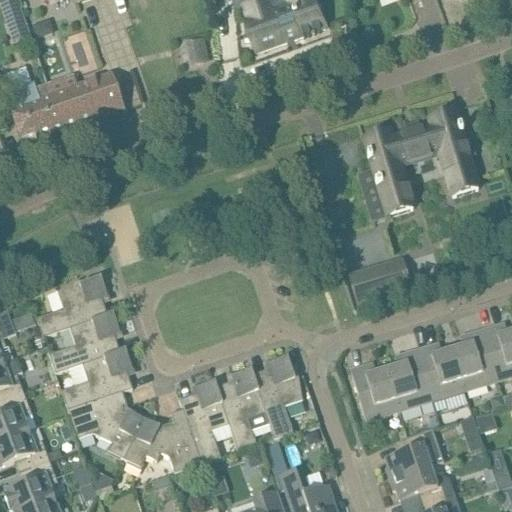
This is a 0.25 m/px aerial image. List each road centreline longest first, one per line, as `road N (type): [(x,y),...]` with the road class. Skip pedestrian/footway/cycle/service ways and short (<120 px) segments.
road 1 (residential): [(0,213),(110,162),(511,38)]
road 2 (residential): [(279,345),(174,376),(138,295),(242,259)]
road 3 (residential): [(511,297),(333,339),(322,350)]
road 4 (residential): [(367,511),(317,367),(322,350)]
